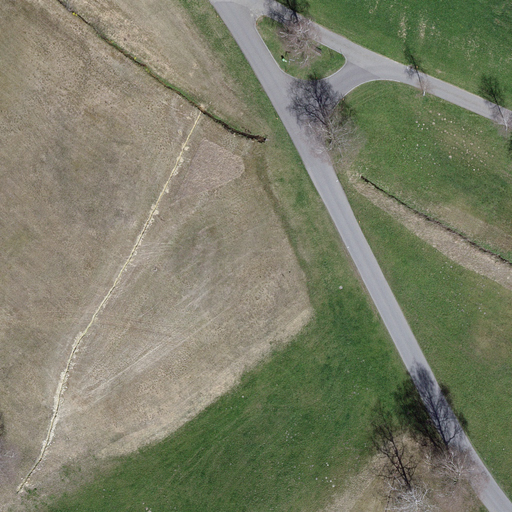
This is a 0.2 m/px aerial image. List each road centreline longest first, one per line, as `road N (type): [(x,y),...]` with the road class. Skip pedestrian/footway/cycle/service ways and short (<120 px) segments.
road 1 (unclassified): [(294,111),(440,414),(503,511)]
road 2 (unclassified): [(511,119),(368,61)]
road 3 (unclassified): [(368,61),(266,5),(241,0)]
road 4 (unclassified): [(241,0),(241,25),(294,111)]
